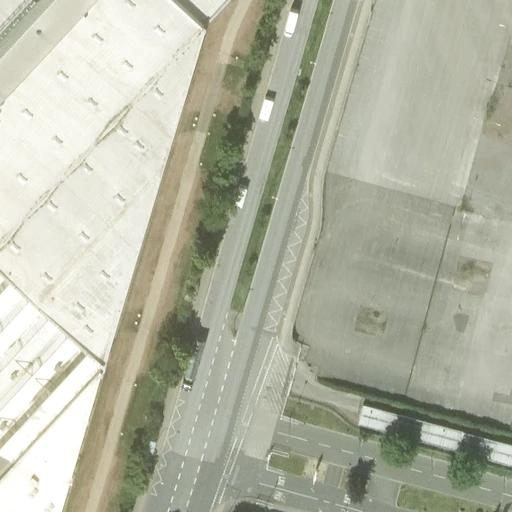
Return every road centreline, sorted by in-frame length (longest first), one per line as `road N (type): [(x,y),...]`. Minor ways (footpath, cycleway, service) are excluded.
road 1 (tertiary): [(227,346),(250,324),(344,0)]
road 2 (tertiary): [(305,0),(214,309),(227,346)]
road 3 (tertiary): [(227,346),(178,503)]
